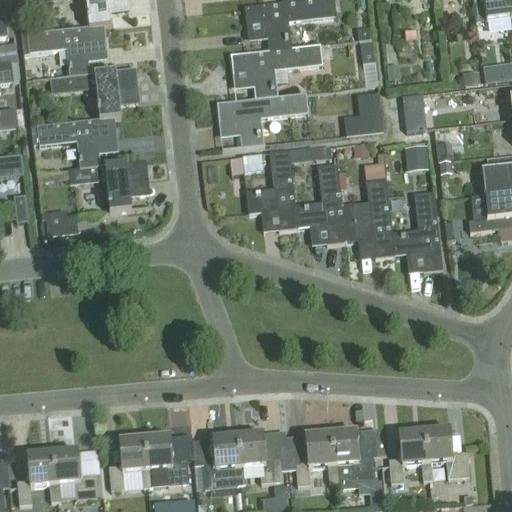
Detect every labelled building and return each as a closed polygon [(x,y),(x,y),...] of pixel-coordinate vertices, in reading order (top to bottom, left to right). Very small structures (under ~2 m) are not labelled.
[(107,4),(127,2),(127,0),(37,0),(38,7),(85,2),(88,33),(104,32),(110,31),(107,4)] [(281,0),(283,9),(305,6),(304,0),(281,0)] [(510,24),(507,0),(471,0),(471,2),(474,22),(485,21),(486,27),(510,24)] [(364,2),(357,2),(357,12),(365,12),(364,2)] [(268,56),(291,54),(288,28),(336,23),(333,3),(305,6),(283,9),(244,13),(246,32),(265,30),(268,56)] [(86,52),(106,50),(104,32),(88,33),(26,40),(28,59),(65,55),(68,82),(89,80),(89,79),(86,52)] [(371,33),(359,35),(360,46),(372,45),(371,33)] [(416,35),(404,36),(405,46),(417,44),(416,35)] [(372,46),(360,48),(362,69),(375,67),(372,46)] [(255,105),(277,102),(274,76),(321,71),(319,51),(291,54),(268,56),(230,61),(232,79),(251,77),(253,93),(255,105)] [(511,68),(501,70),(504,86),(511,85),(511,68)] [(0,90),(12,89),(10,69),(0,69),(0,90)] [(398,69),(386,70),(388,85),(400,83),(398,69)] [(117,96),(137,94),(135,74),(89,79),(89,80),(68,82),(49,84),(51,99),(96,94),(99,126),(114,124),(120,123),(117,96)] [(479,76),(463,78),(464,90),(481,88),(479,76)] [(345,142),(382,137),(378,98),(357,100),(359,121),(343,123),(345,142)] [(218,128),(237,126),(241,154),(264,152),(261,125),(308,120),(306,99),(277,102),(255,105),(216,109),(218,128)] [(421,101),(403,103),(406,137),(425,135),(421,101)] [(0,137),(18,135),(16,115),(16,114),(0,116),(0,137)] [(97,144),(116,142),(114,124),(99,126),(37,133),(39,152),(76,148),(79,174),(100,172),(97,144)] [(450,148),(438,149),(439,165),(452,164),(450,148)] [(367,149),(353,151),(354,163),(368,161),(367,149)] [(314,152),(315,166),(331,165),(329,151),(314,152)] [(405,153),(406,170),(428,168),(426,151),(405,153)] [(276,217),(278,237),(297,234),(294,211),(295,211),(289,156),(269,159),(273,195),(246,198),(248,220),(276,217)] [(0,183),(22,181),(20,162),(20,161),(0,163),(0,183)] [(262,161),(243,163),(244,177),(263,176),(262,161)] [(487,176),(481,176),(484,202),(511,198),(511,161),(486,164),(487,176)] [(230,165),(232,181),(244,180),(243,177),(242,163),(230,165)] [(128,189),(148,187),(146,166),(100,172),(79,174),(68,176),(69,186),(105,182),(109,218),(131,216),(128,189)] [(439,166),(440,180),(451,180),(450,166),(439,166)] [(384,169),(363,171),(365,187),(386,185),(384,169)] [(324,231),(326,250),(345,248),(343,225),(342,212),(337,170),(317,173),(321,209),(295,211),(294,211),(297,234),(324,231)] [(373,245),(375,264),(394,262),(391,239),(392,239),(386,185),(365,187),(368,209),(342,212),(343,225),(345,248),(373,245)] [(423,279),(442,276),(434,198),(413,201),(417,237),(392,239),(391,239),(394,262),(421,259),(423,279)] [(469,237),(511,232),(511,198),(484,202),(487,225),(468,227),(469,237)] [(26,202),(14,202),(15,228),(28,227),(26,202)] [(66,222),(45,225),(47,242),(78,238),(76,220),(66,221),(66,222)] [(460,244),(458,229),(445,230),(447,246),(460,244)] [(449,434),(423,437),(427,486),(432,486),(430,468),(446,467),(447,485),(468,483),(466,459),(451,460),(449,434)] [(330,439),(334,489),(338,489),(336,471),(352,470),(353,488),(358,487),(374,486),(372,462),(357,463),(355,437),(330,439)] [(401,465),(388,466),(391,490),(403,488),(402,471),(421,469),(423,487),(427,486),(423,437),(398,439),(401,465)] [(240,473),(244,473),(259,472),(261,489),(282,487),(279,463),(265,465),(262,439),(237,441),(240,473)] [(328,490),(334,489),(330,439),(305,441),(307,467),(294,468),(296,492),(309,491),(308,473),(327,472),(328,490)] [(147,476),(150,476),(166,474),(168,492),(188,490),(186,466),(172,467),(169,441),(144,444),(147,476)] [(245,491),(244,473),(240,473),(237,441),(212,444),(214,469),(202,471),(204,494),(245,491)] [(152,493),(150,476),(147,476),(144,444),(118,446),(121,472),(109,473),(111,497),(123,496),(122,478),(141,476),(143,494),(152,493)] [(55,490),(58,490),(74,488),(75,503),(75,506),(96,504),(94,480),(79,481),(77,456),(52,458),(55,490)] [(60,505),(58,490),(55,490),(52,458),(26,460),(29,486),(16,487),(19,511),(31,510),(30,492),(49,491),(51,508),(60,507),(60,505)] [(352,470),(336,471),(338,489),(338,495),(359,493),(358,487),(353,488),(352,470)] [(166,474),(150,476),(152,493),(168,492),(166,474)] [(270,511),(298,511),(295,486),(281,488),(282,499),(269,501),(270,511)] [(74,488),(58,490),(60,505),(75,503),(74,488)] [(369,511),(381,511),(383,511),(381,496),(368,497),(369,511)] [(472,501),(464,502),(465,510),(473,509),(472,501)]
